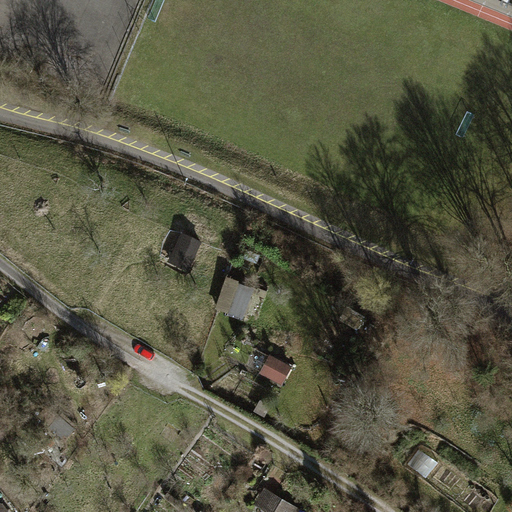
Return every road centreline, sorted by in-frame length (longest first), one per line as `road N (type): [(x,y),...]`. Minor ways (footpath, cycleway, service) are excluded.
road 1 (residential): [(511,311),(188,173),(0,113)]
road 2 (track): [(0,264),(136,364),(390,511)]
